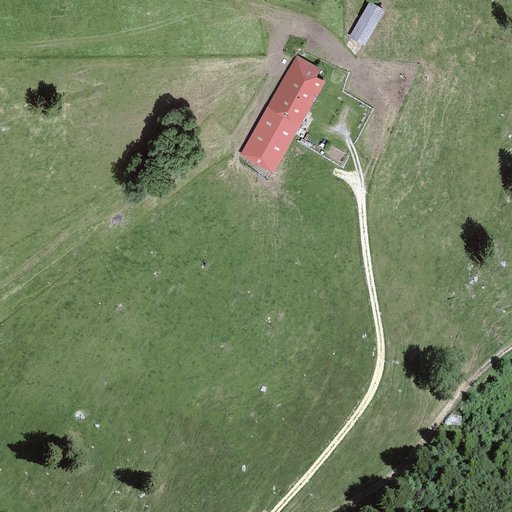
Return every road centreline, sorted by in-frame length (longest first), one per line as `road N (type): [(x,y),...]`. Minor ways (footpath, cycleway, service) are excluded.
road 1 (track): [(362,188),(380,370),(347,428),(274,511)]
road 2 (track): [(362,188),(382,129),(369,82),(307,21),(238,0)]
road 3 (track): [(336,511),(403,465),(482,369),(511,346)]
